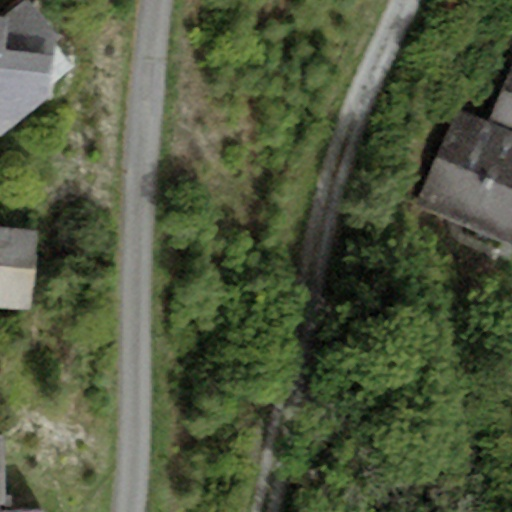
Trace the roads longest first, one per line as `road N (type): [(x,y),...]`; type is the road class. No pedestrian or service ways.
road 1 (track): [(262,511),(335,160),(402,0)]
road 2 (unclassified): [(156,0),(126,511)]
